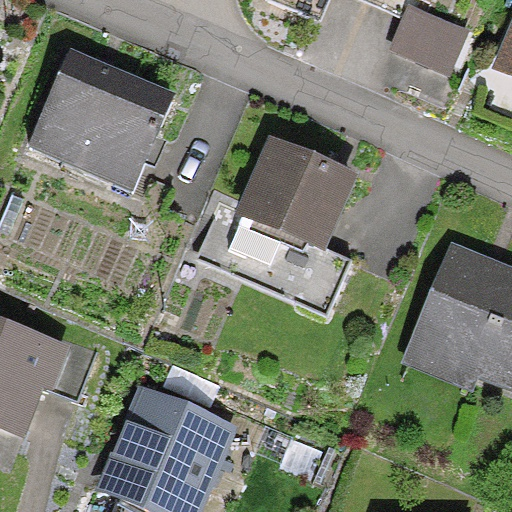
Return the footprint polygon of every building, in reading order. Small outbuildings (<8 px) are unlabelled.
[(261,0),(264,5),(308,24),(318,0),(261,0)] [(408,22),(407,24),(395,52),(442,72),(455,42),(408,22)] [(511,74),(511,45),(502,70),(511,74)] [(26,154),(129,198),(168,107),(65,63),(26,154)] [(219,268),(295,301),(346,184),(270,151),(219,268)] [(439,363),(511,392),(511,284),(448,258),(415,336),(445,349),(439,363)] [(24,390),(73,408),(92,355),(42,337),(36,353),(0,339),(0,425),(9,429),(24,390)] [(198,511),(231,435),(150,401),(111,494),(154,511),(198,511)]
